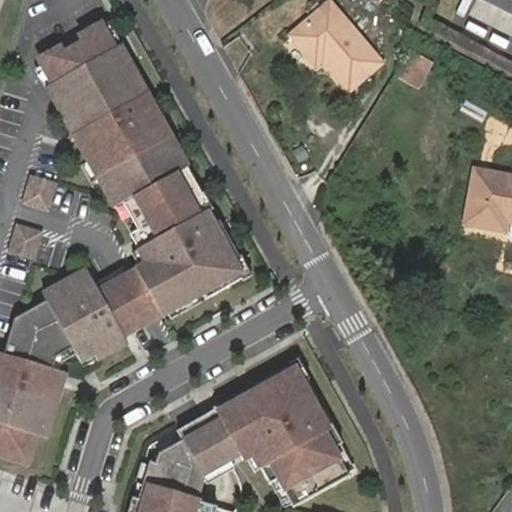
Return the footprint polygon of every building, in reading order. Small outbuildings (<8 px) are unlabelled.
[(511,3),(505,0),(474,0),(468,16),(511,35),(511,3)] [(378,66),(327,6),(288,40),(315,71),(323,66),(347,93),(378,66)] [(186,162),(155,107),(130,61),(105,17),(63,41),(38,55),(87,144),(103,173),(125,212),(191,175),(185,163),(186,162)] [(410,60),(396,78),(415,94),(429,75),(410,60)] [(511,178),(473,171),(463,225),(503,232),(505,223),(511,224),(511,178)] [(57,182),(29,175),(21,204),(49,212),(57,182)] [(148,297),(234,249),(202,190),(199,191),(191,175),(125,212),(148,252),(129,264),(148,297)] [(44,231),(16,223),(8,253),(35,260),(44,231)] [(0,402),(50,418),(65,369),(51,365),(55,352),(71,344),(82,363),(126,338),(122,332),(148,318),(160,311),(164,318),(247,271),(234,249),(148,297),(129,264),(119,268),(99,279),(88,258),(44,283),(47,289),(16,307),(3,350),(0,349),(0,402)] [(204,471),(237,452),(240,457),(250,451),(267,481),(275,476),(291,504),(347,473),(332,445),(339,440),(302,373),(299,380),(302,372),(294,359),(211,405),(212,407),(175,428),(180,438),(156,451),(153,461),(147,459),(140,483),(146,485),(142,499),(136,497),(131,511),(218,511),(220,506),(201,500),(208,477),(204,471)] [(0,452),(28,461),(37,431),(46,433),(50,418),(0,402),(0,452)]
